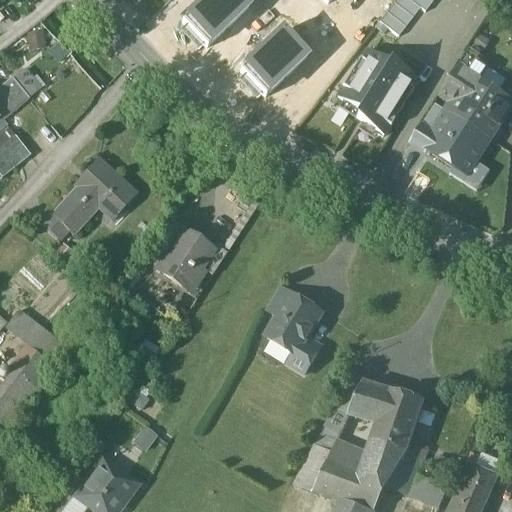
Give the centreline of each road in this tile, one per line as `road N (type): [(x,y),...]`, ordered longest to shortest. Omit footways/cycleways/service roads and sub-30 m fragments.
road 1 (tertiary): [(511,260),(259,146),(202,113),(149,65)]
road 2 (unknown): [(281,360),(369,196)]
road 3 (residential): [(149,65),(35,186)]
